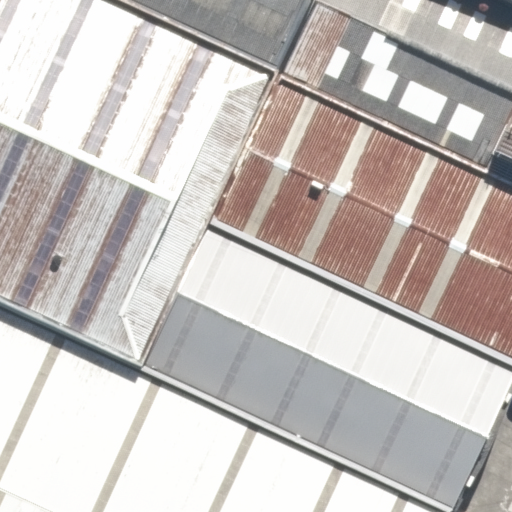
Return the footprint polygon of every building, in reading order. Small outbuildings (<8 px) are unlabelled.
[(0,0),(0,313),(132,375),(202,224),(271,79),(102,0),(0,0)] [(102,0),(271,79),(307,0),(102,0)] [(307,0),(271,79),(511,191),(511,15),(478,0),(307,0)] [(511,0),(478,0),(511,15),(511,0)] [(511,191),(271,79),(202,224),(511,368),(511,191)] [(132,375),(435,511),(448,511),(511,368),(202,224),(132,375)] [(0,511),(435,511),(132,375),(0,313),(0,511)]
